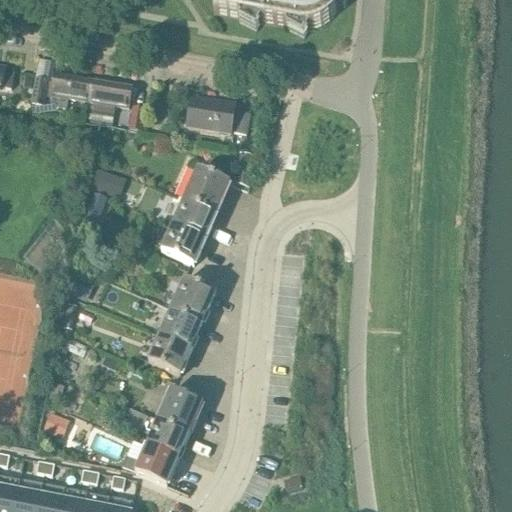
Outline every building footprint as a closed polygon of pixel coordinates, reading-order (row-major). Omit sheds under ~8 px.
[(222,0),(214,17),(241,22),(239,25),(256,34),(261,25),(288,30),(287,32),(304,41),(308,32),(312,32),(315,31),(319,30),(322,29),(325,27),(328,25),(330,23),(333,21),(335,18),(337,15),(339,12),(341,9),(342,6),(343,2),(343,0),(222,0)] [(51,64),(39,62),(35,82),(48,84),(51,64)] [(4,71),(0,70),(0,90),(11,92),(14,73),(4,71)] [(93,107),(96,86),(64,80),(64,81),(55,79),(50,109),(66,112),(68,102),(93,107)] [(43,109),(48,84),(35,82),(31,107),(43,109)] [(96,86),(93,107),(92,114),(114,118),(115,110),(117,111),(117,109),(128,111),(132,93),(120,91),(120,90),(96,86)] [(230,140),(235,108),(192,101),(186,133),(230,140)] [(141,134),(145,113),(133,111),(129,132),(141,134)] [(246,137),(250,116),(238,114),(233,135),(246,137)] [(97,172),(90,191),(109,198),(116,179),(97,172)] [(186,201),(217,215),(229,188),(198,174),(186,201)] [(94,195),(82,225),(94,230),(106,200),(94,195)] [(205,241),(217,215),(186,201),(174,228),(205,241)] [(205,241),(174,228),(162,255),(192,268),(193,269),(205,241)] [(67,297),(86,306),(96,284),(76,276),(67,297)] [(185,284),(173,311),(204,325),(216,298),(185,284)] [(67,307),(62,331),(72,333),(77,309),(67,307)] [(173,311),(160,338),(192,352),(204,325),(173,311)] [(160,338),(148,365),(179,379),(180,379),(192,352),(160,338)] [(112,362),(108,371),(114,374),(119,365),(112,362)] [(54,385),(51,397),(61,400),(64,388),(54,385)] [(170,394),(157,425),(188,439),(202,408),(173,395),(170,394)] [(50,416),(43,435),(62,442),(69,423),(50,416)] [(157,425),(146,449),(178,463),(188,439),(157,425)] [(126,459),(122,470),(129,473),(134,475),(142,479),(166,489),(177,465),(178,463),(146,449),(145,450),(139,465),(126,459)] [(1,458),(0,463),(0,469),(7,471),(9,459),(1,458)] [(38,465),(36,477),(43,478),(46,466),(38,465)] [(46,466),(43,478),(51,480),(54,468),(46,466)] [(83,473),(81,485),(89,487),(91,475),(83,473)] [(91,475),(89,487),(96,488),(99,476),(91,475)] [(0,479),(0,511),(14,511),(20,484),(0,479)] [(113,480),(111,492),(123,494),(125,482),(113,480)] [(299,480),(283,484),(286,496),(302,491),(299,480)] [(20,484),(14,511),(37,511),(42,488),(20,484)] [(42,488),(37,511),(60,511),(64,492),(42,488)] [(64,492),(60,511),(83,511),(87,497),(64,492)] [(87,497),(83,511),(106,511),(109,501),(87,497)] [(109,501),(106,511),(130,511),(132,505),(109,501)]
